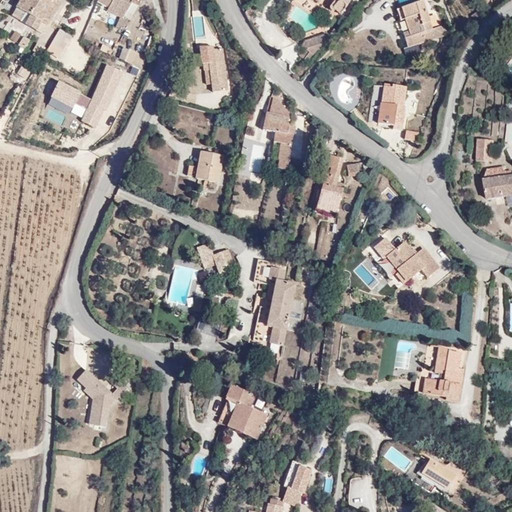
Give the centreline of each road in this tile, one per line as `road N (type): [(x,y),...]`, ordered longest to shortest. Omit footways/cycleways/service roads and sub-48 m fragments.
road 1 (residential): [(228,0),(274,71),(424,189),(450,223),(511,262)]
road 2 (tertiary): [(176,0),(170,45),(71,279)]
road 3 (tertiary): [(71,279),(79,319),(156,359),(165,380),(168,511)]
road 4 (unclassified): [(71,279),(53,326),(40,511)]
road 5 (track): [(118,162),(0,142)]
